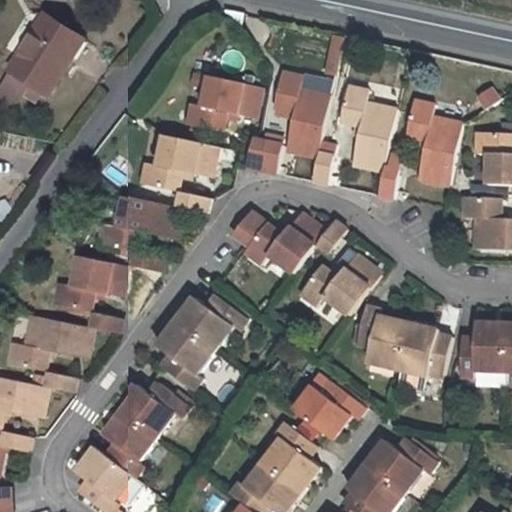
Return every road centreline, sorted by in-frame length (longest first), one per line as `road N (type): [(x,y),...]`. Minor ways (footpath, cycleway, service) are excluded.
road 1 (residential): [(511,298),(460,291),(419,253),(307,195),(255,187),(49,459),(50,484),(65,511)]
road 2 (residential): [(0,256),(190,0)]
road 3 (tertiary): [(291,0),(511,44)]
